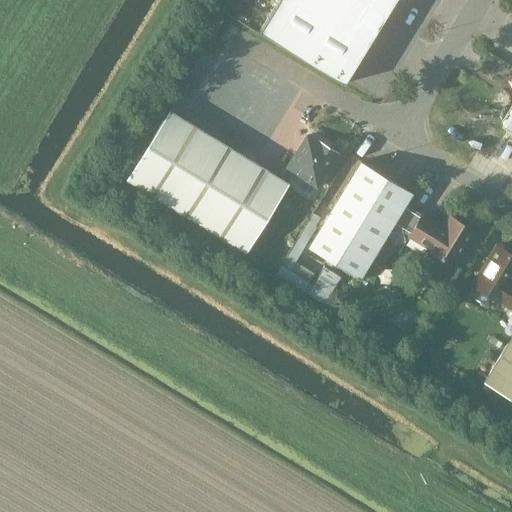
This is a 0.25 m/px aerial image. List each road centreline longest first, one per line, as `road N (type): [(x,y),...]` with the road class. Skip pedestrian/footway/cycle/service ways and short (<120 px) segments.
road 1 (unclassified): [(401,134),(237,38)]
road 2 (unclassified): [(401,134),(481,0)]
road 3 (unclassified): [(511,202),(401,134)]
